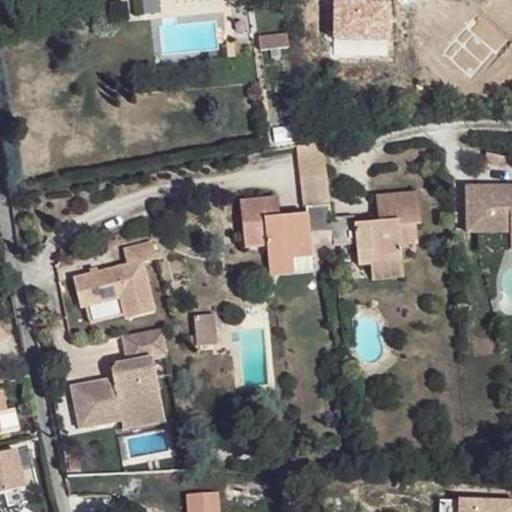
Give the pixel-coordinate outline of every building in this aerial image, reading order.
[(391,1),(335,1),(335,40),(391,40),(391,1)] [(509,37),(480,11),(444,56),(473,77),(509,37)] [(320,140),(295,144),(299,180),(324,177),(320,140)] [(511,191),(507,192),(506,184),(465,186),(467,235),(510,233),(510,250),(511,249),(511,191)] [(350,218),(327,221),(328,233),(330,248),(352,247),(354,268),(367,267),(399,265),(398,250),(414,247),(412,226),(417,225),(413,193),(373,198),(375,224),(350,226),(350,218)] [(327,221),(326,207),(303,208),(303,215),(276,218),(274,198),(235,202),(241,250),(263,249),(265,262),(291,259),(308,257),(306,235),(328,233),(327,221)] [(131,262),(77,275),(84,304),(124,295),(129,316),(158,309),(146,259),(160,256),(157,239),(127,246),(131,262)] [(310,273),(308,257),(291,259),(293,275),(310,273)] [(291,259),(265,262),(266,278),(293,275),(291,259)] [(400,280),(399,265),(367,267),(368,282),(400,280)] [(194,339),(213,337),(211,316),(192,318),(194,336),(194,339)] [(118,362),(114,367),(116,376),(117,382),(110,384),(108,378),(73,384),(82,427),(124,418),(125,418),(124,412),(165,404),(156,355),(172,353),(167,325),(125,333),(131,360),(118,362)] [(195,348),(194,339),(194,336),(186,337),(187,348),(195,348)] [(214,346),(213,337),(194,339),(195,348),(214,346)] [(350,365),(350,379),(358,379),(358,365),(350,365)] [(124,418),(126,427),(168,419),(165,404),(124,412),(125,418),(124,418)] [(0,498),(22,492),(14,455),(0,458),(0,498)]
